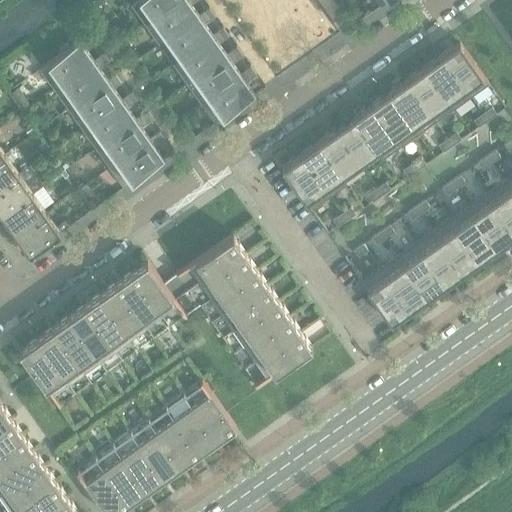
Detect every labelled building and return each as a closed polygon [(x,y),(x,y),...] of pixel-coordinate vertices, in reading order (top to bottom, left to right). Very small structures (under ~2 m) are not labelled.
[(144,23),(177,0),(135,0),(131,3),(144,23)] [(158,43),(199,14),(191,3),(194,0),(177,0),(144,23),(158,43)] [(172,63),(213,33),(205,22),(215,15),(209,7),(199,14),(158,43),(172,63)] [(186,82),(227,53),(219,42),(228,35),(223,27),(213,33),(172,63),(186,82)] [(53,87),(94,59),(86,47),(96,41),(90,32),(40,68),(53,87)] [(459,40),(441,53),(471,95),(489,83),(459,40)] [(200,102),(241,73),(233,61),(242,55),(236,46),(227,53),(186,82),(200,102)] [(67,107),(108,78),(100,67),(110,60),(104,52),(94,59),(53,87),(67,107)] [(441,53),(423,65),(454,108),(471,95),(441,53)] [(423,65),(406,78),(436,121),(454,108),(423,65)] [(215,122),(256,93),(247,81),(256,74),(250,66),(241,73),(200,102),(215,122)] [(81,127),(122,98),(114,87),(124,80),(118,71),(108,78),(67,107),(81,127)] [(406,78),(388,91),(418,133),(436,121),(406,78)] [(30,104),(18,87),(11,92),(23,109),(30,104)] [(95,147),(136,117),(128,106),(137,99),(131,91),(122,98),(81,127),(95,147)] [(388,91),(370,103),(400,146),(418,133),(388,91)] [(370,103),(352,116),(382,158),(400,146),(370,103)] [(492,105),(483,112),(487,119),(497,112),(492,105)] [(109,166),(150,137),(142,126),(151,119),(145,111),(136,117),(95,147),(109,166)] [(483,112),(474,118),(479,125),(487,119),(483,112)] [(352,116),(334,128),(365,171),(382,158),(352,116)] [(30,123),(23,127),(28,134),(35,130),(30,123)] [(334,128),(317,141),(347,183),(365,171),(334,128)] [(124,187),(165,158),(156,145),(165,139),(159,130),(150,137),(109,166),(124,187)] [(195,136),(191,130),(187,134),(191,139),(195,136)] [(457,130),(447,137),(452,144),(461,137),(457,130)] [(447,137),(439,143),(444,150),(452,144),(447,137)] [(317,141),(299,153),(329,196),(347,183),(317,141)] [(49,149),(44,142),(38,147),(43,154),(49,149)] [(495,149),(486,155),(491,162),(500,156),(495,149)] [(0,184),(18,171),(4,152),(0,154),(0,184)] [(299,153),(281,166),(311,209),(329,196),(299,153)] [(422,155),(412,162),(416,169),(426,162),(422,155)] [(486,155),(477,162),(482,169),(491,162),(486,155)] [(412,162),(404,168),(408,175),(416,169),(412,162)] [(0,211),(1,213),(32,191),(18,171),(0,184),(0,211)] [(460,174),(451,180),(456,187),(465,181),(460,174)] [(511,190),(504,179),(486,191),(511,228),(511,190)] [(451,180),(442,186),(447,194),(456,187),(451,180)] [(386,181),(377,187),(382,194),(390,188),(386,181)] [(377,187),(367,194),(372,201),(382,194),(377,187)] [(15,233),(46,211),(32,191),(1,213),(15,233)] [(511,228),(486,191),(468,204),(498,247),(511,236),(511,228)] [(96,206),(92,199),(88,201),(93,208),(96,206)] [(425,199),(416,205),(421,212),(430,206),(425,199)] [(468,204),(450,217),(480,259),(498,247),(468,204)] [(416,205),(407,211),(412,218),(421,212),(416,205)] [(350,206),(341,212),(346,219),(355,213),(350,206)] [(30,254),(61,232),(61,231),(69,225),(64,219),(56,225),(46,211),(15,233),(30,254)] [(341,212),(332,218),(337,226),(346,219),(341,212)] [(450,217),(433,229),(463,272),(480,259),(450,217)] [(390,224),(381,230),(386,237),(394,231),(390,224)] [(433,229),(415,242),(445,284),(463,272),(433,229)] [(381,230),(371,236),(376,243),(386,237),(381,230)] [(312,345),(267,281),(233,233),(178,272),(176,273),(176,274),(164,282),(147,259),(19,349),(35,372),(48,390),(59,405),(61,404),(185,316),(187,315),(187,314),(200,305),(255,383),(254,383),(256,385),(312,345)] [(363,242),(354,249),(359,256),(368,249),(363,242)] [(415,242),(397,254),(427,297),(445,284),(415,242)] [(397,254),(379,267),(409,309),(427,297),(397,254)] [(379,267),(361,280),(392,322),(409,309),(379,267)] [(236,426),(213,393),(202,378),(200,379),(200,380),(183,392),(191,403),(217,440),(236,426)] [(217,440),(191,403),(183,392),(166,404),(173,415),(200,452),(217,440)] [(76,511),(78,511),(33,447),(0,400),(0,511),(76,511)] [(200,452),(173,415),(166,404),(148,416),(156,428),(182,465),(200,452)] [(182,465),(156,428),(148,416),(130,429),(138,440),(164,477),(182,465)] [(164,477),(138,440),(130,429),(113,441),(121,452),(147,489),(164,477)] [(147,489),(121,452),(113,441),(95,454),(103,465),(129,502),(147,489)] [(114,511),(129,502),(103,465),(95,454),(78,466),(78,465),(76,467),(107,511),(114,511)]
